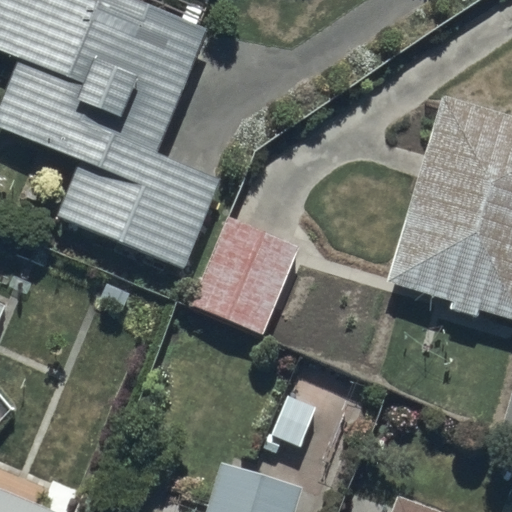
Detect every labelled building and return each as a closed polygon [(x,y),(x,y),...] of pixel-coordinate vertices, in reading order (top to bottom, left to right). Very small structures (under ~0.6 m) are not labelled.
[(0,0),(0,53),(16,60),(0,98),(0,127),(81,160),(59,213),(180,262),(214,178),(154,153),(205,28),(136,0),(0,0)] [(511,119),(440,97),(384,282),(451,302),(448,311),(478,320),(481,310),(511,319),(511,119)] [(295,248),(225,220),(187,307),(259,337),(295,248)] [(511,383),(496,433),(511,439),(511,383)] [(291,511),(300,485),(221,461),(205,511),(291,511)] [(0,511),(55,511),(0,489),(0,511)] [(440,511),(397,496),(390,511),(440,511)]
